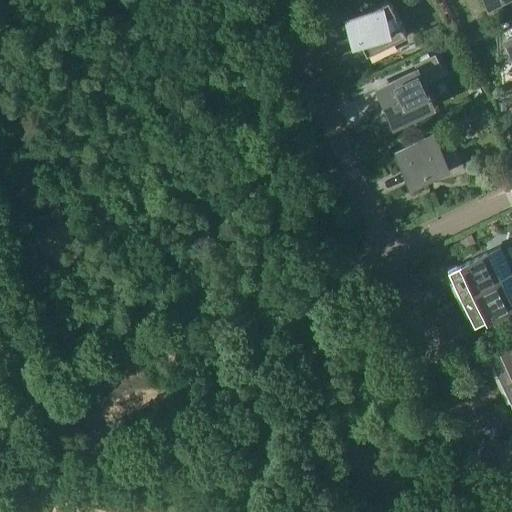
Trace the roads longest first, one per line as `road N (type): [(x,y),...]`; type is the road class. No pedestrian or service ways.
road 1 (unclassified): [(390,511),(314,374),(313,344),(314,317),(336,285),(389,255)]
road 2 (residential): [(508,511),(389,255)]
road 3 (residential): [(389,255),(279,0)]
road 4 (residential): [(389,255),(511,196)]
